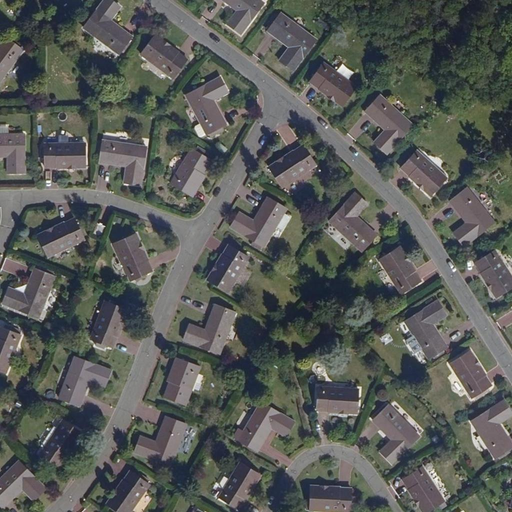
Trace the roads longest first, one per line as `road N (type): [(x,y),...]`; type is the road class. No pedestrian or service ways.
road 1 (residential): [(511,370),(399,202),(283,96)]
road 2 (residential): [(53,511),(124,424),(169,287),(198,233)]
road 3 (residential): [(14,197),(92,196),(198,233)]
road 4 (residential): [(391,511),(359,463),(327,449),(294,466),(264,511)]
road 5 (residential): [(198,233),(283,96)]
road 6 (residential): [(283,96),(155,0)]
